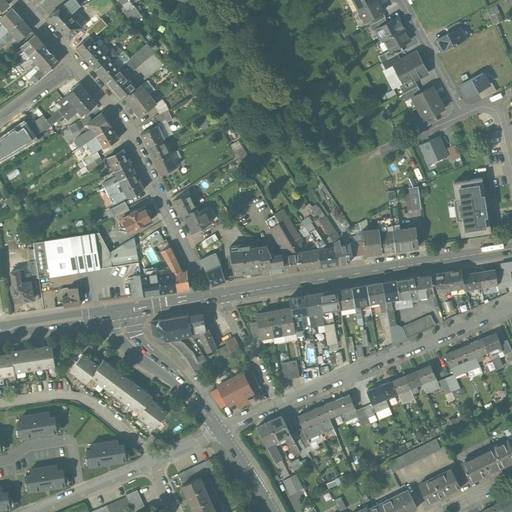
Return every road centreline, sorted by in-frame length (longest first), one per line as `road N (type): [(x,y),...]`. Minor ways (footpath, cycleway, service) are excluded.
road 1 (secondary): [(221,296),(511,249)]
road 2 (residential): [(278,403),(511,302)]
road 3 (residential): [(79,67),(127,129),(203,275)]
road 4 (tertiary): [(218,430),(143,353),(121,311)]
road 5 (residential): [(401,0),(461,116)]
road 6 (residential): [(80,493),(71,441),(0,461)]
road 7 (secondary): [(0,330),(121,311)]
road 8 (residential): [(221,296),(278,403)]
